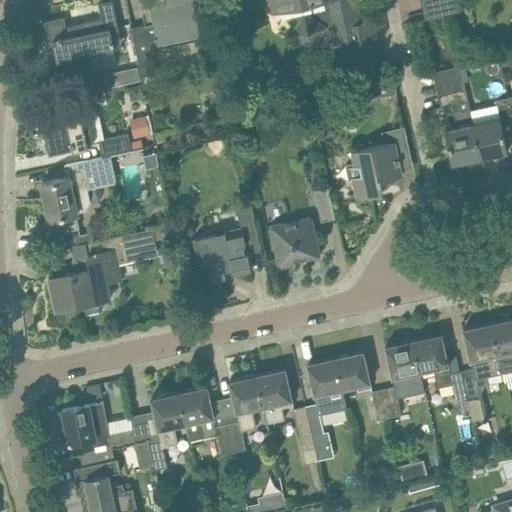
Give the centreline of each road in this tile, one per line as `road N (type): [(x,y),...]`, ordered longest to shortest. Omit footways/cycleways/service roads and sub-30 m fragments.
road 1 (residential): [(8,380),(380,297)]
road 2 (residential): [(511,184),(415,208),(380,259),(380,297)]
road 3 (residential): [(380,297),(511,266)]
road 4 (residential): [(36,511),(8,380)]
